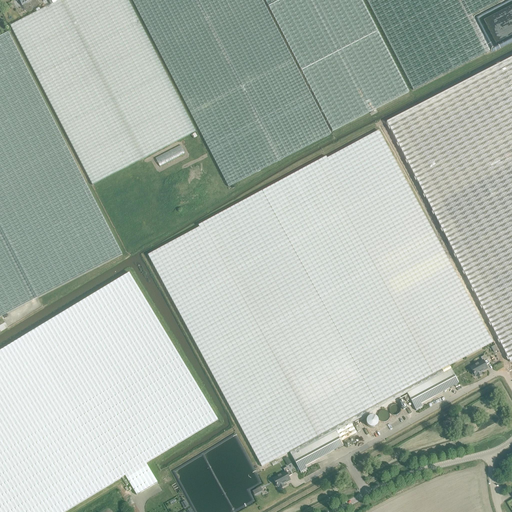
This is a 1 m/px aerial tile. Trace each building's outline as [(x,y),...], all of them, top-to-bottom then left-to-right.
[(10,25),(13,30),(93,185),(196,132),(128,0),(51,0),(53,4),(10,25)] [(132,0),(229,187),(331,134),(262,0),(132,0)] [(361,0),(281,0),(269,7),(333,131),(409,92),(361,0)] [(366,0),(413,91),(490,51),(472,15),(501,0),(366,0)] [(0,316),(122,254),(9,32),(0,36),(0,316)] [(511,58),(389,122),(511,362),(511,361),(511,58)] [(148,255),(260,462),(263,469),(290,454),(299,449),(336,430),(351,423),(407,393),(419,387),(427,383),(445,372),(451,368),(493,343),(379,131),(327,158),(326,157),(198,225),(199,227),(148,255)] [(27,335),(0,350),(0,511),(64,511),(115,482),(122,478),(127,485),(129,484),(125,476),(126,476),(137,495),(158,482),(146,463),(218,419),(130,273),(27,335)] [(475,375),(477,375),(478,377),(482,375),(480,373),(487,369),(486,365),(489,363),(485,355),(481,358),(483,361),(471,367),(475,375)] [(419,387),(407,393),(417,411),(423,408),(421,404),(459,383),(451,368),(445,372),(427,383),(419,387)] [(402,399),(399,401),(403,409),(407,408),(402,399)] [(402,410),(402,408),(402,407),(401,406),(401,405),(400,404),(399,404),(397,403),(396,403),(395,403),(394,404),(393,404),(392,405),(391,406),(390,407),(390,408),(390,410),(390,411),(390,412),(392,414),(392,415),(393,415),(395,416),(396,416),(397,416),(398,415),(399,415),(400,414),(401,413),(402,412),(402,410)] [(390,416),(390,415),(390,414),(388,412),(387,411),(386,410),(385,410),(384,410),(383,410),(382,410),(380,411),(379,411),(378,413),(378,414),(377,416),(377,417),(378,418),(379,420),(379,421),(381,422),(382,422),(383,422),(384,422),(386,422),(387,422),(388,421),(389,420),(389,419),(390,418),(390,416)] [(377,423),(377,422),(377,421),(376,419),(375,419),(374,418),(373,417),(372,417),(371,417),(370,417),(369,417),(368,418),(366,419),(365,421),(364,423),(365,424),(365,425),(366,427),(367,428),(368,429),(370,429),(372,429),(373,429),(374,428),(375,428),(376,427),(377,426),(377,425),(377,423)] [(351,423),(290,454),(301,472),(308,470),(305,466),(343,445),(341,441),(343,440),(353,436),(356,434),(351,423)] [(344,444),(346,447),(356,442),(353,436),(343,440),(345,443),(344,444)] [(285,472),(273,478),(278,487),(279,486),(281,488),(284,486),(283,484),(290,480),(288,477),(292,475),(288,467),(284,469),(285,472)]
